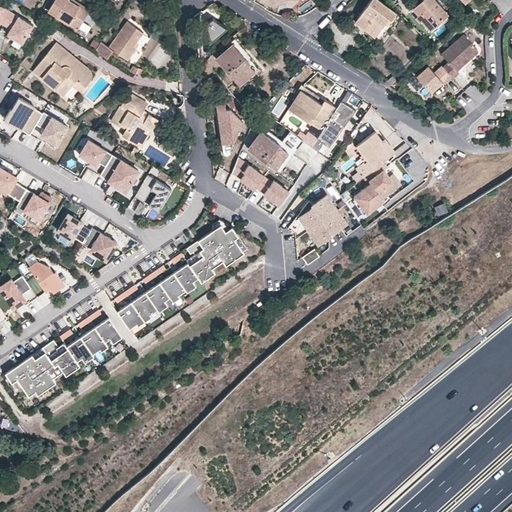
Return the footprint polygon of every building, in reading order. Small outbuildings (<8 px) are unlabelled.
[(74,0),(54,0),(49,10),(78,29),(90,10),(74,0)] [(370,0),(356,21),(375,35),(388,17),(391,18),(396,12),(380,0),(370,0)] [(430,29),(447,14),(434,0),(422,0),(413,8),(419,14),(418,15),(430,29)] [(11,11),(0,4),(0,21),(3,23),(11,11)] [(22,42),(33,24),(11,11),(3,23),(10,28),(7,33),(22,42)] [(144,32),(127,21),(109,46),(101,41),(94,50),(106,57),(113,49),(128,59),(137,47),(135,45),(144,32)] [(229,30),(214,21),(209,25),(211,45),(229,30)] [(477,50),(463,34),(441,54),(448,62),(442,67),(451,77),(452,78),(458,73),(456,71),(467,61),(466,59),(470,56),(472,57),(477,52),(477,50)] [(243,86),(262,69),(236,40),(217,57),(243,86)] [(57,42),(33,71),(64,95),(73,84),(77,79),(86,86),(91,81),(93,77),(93,74),(93,71),(90,68),(81,60),(73,54),(67,49),(57,42)] [(451,77),(442,67),(441,66),(434,73),(427,65),(415,76),(430,93),(442,82),(444,84),(451,77)] [(82,91),(86,86),(77,79),(73,84),(82,91)] [(324,98),(321,102),(303,90),(306,87),(303,85),(289,107),(319,126),(333,104),(324,98)] [(321,102),(324,98),(306,87),(303,90),(321,102)] [(121,125),(123,123),(128,126),(123,135),(142,146),(153,129),(159,119),(145,110),(149,103),(133,93),(129,100),(125,98),(112,120),(121,125)] [(39,111),(30,106),(31,105),(15,95),(8,107),(6,107),(0,117),(26,133),(32,122),(39,111)] [(235,139),(244,119),(232,106),(227,106),(226,100),(218,101),(223,141),(235,139)] [(341,100),(337,107),(323,129),(317,137),(332,147),(356,110),(341,100)] [(337,107),(333,104),(319,126),(323,129),(337,107)] [(65,124),(40,110),(39,111),(32,122),(41,127),(38,133),(54,142),(65,124)] [(264,126),(260,131),(289,152),(277,169),(280,172),(296,149),(285,141),(264,126)] [(377,129),(356,145),(369,161),(374,167),(383,160),(395,151),(386,140),(377,129)] [(260,131),(248,148),(277,169),(289,152),(260,131)] [(293,131),(285,141),(296,149),(303,139),(293,131)] [(103,163),(110,152),(86,137),(76,152),(94,163),(96,159),(103,163)] [(386,140),(395,151),(397,149),(388,138),(386,140)] [(136,155),(140,150),(134,147),(131,152),(136,155)] [(123,188),(135,167),(110,152),(103,163),(97,172),(113,182),(114,179),(117,181),(116,183),(123,188)] [(256,187),(265,175),(238,156),(232,171),(255,188),(256,187)] [(300,171),(303,161),(293,158),(289,167),(300,171)] [(370,183),(353,197),(367,214),(381,203),(379,201),(382,199),(396,188),(388,177),(389,175),(384,169),(387,166),(383,160),(374,167),(363,176),(367,182),(368,181),(370,183)] [(363,176),(374,167),(369,161),(366,163),(364,161),(356,167),(363,176)] [(14,176),(0,167),(0,190),(4,193),(4,192),(17,199),(23,188),(11,181),(14,176)] [(157,207),(169,186),(145,171),(133,193),(157,207)] [(396,188),(400,184),(393,173),(389,175),(388,177),(396,188)] [(290,190),(274,179),(273,181),(265,175),(256,187),(280,203),(290,190)] [(37,218),(49,197),(38,191),(35,195),(23,188),(17,199),(11,209),(18,213),(21,209),(37,218)] [(323,219),(337,209),(326,194),(314,202),(309,199),(301,210),(304,212),(313,206),(323,219)] [(446,211),(444,203),(436,207),(438,214),(446,211)] [(309,229),(323,219),(313,206),(304,212),(301,210),(298,214),(309,229)] [(337,209),(323,219),(331,232),(346,222),(337,209)] [(79,222),(81,221),(66,211),(55,229),(70,238),(72,235),(81,240),(88,228),(79,222)] [(217,227),(225,222),(230,228),(232,227),(227,220),(222,218),(215,223),(217,227)] [(331,232),(323,219),(309,229),(319,243),(332,233),(331,232)] [(247,247),(239,236),(243,233),(241,230),(236,224),(232,227),(230,228),(225,222),(217,227),(215,223),(196,237),(202,245),(199,247),(197,244),(191,248),(192,250),(196,256),(189,261),(197,274),(202,281),(220,269),(216,265),(227,257),(230,261),(248,248),(247,247)] [(116,240),(90,225),(88,228),(81,240),(80,241),(89,246),(88,248),(102,255),(110,250),(116,240)] [(251,244),(243,233),(239,236),(247,247),(251,244)] [(202,245),(196,237),(193,239),(197,244),(199,247),(202,245)] [(180,249),(172,238),(162,245),(169,256),(180,249)] [(191,248),(197,244),(193,239),(185,245),(189,250),(191,248)] [(320,254),(315,247),(303,255),(308,263),(320,254)] [(172,260),(182,253),(180,249),(169,256),(172,260)] [(196,256),(192,250),(185,256),(187,259),(189,261),(196,256)] [(162,261),(154,251),(144,258),(152,269),(162,261)] [(152,269),(144,258),(134,266),(141,276),(152,269)] [(192,277),(197,274),(189,261),(187,259),(173,268),(185,286),(187,288),(196,282),(192,277)] [(28,266),(45,289),(49,286),(52,291),(64,282),(55,269),(53,271),(49,264),(36,260),(28,266)] [(165,265),(162,261),(152,269),(154,273),(165,265)] [(178,291),(185,286),(173,268),(158,279),(169,293),(171,296),(178,291)] [(144,280),(154,273),(152,269),(141,276),(144,280)] [(134,282),(126,271),(116,278),(123,289),(134,282)] [(22,292),(30,286),(22,273),(13,280),(11,277),(0,284),(0,287),(13,306),(25,297),(22,292)] [(123,289),(116,278),(106,286),(113,296),(123,289)] [(169,293),(158,279),(144,288),(157,306),(158,308),(167,302),(164,297),(169,293)] [(126,293),(136,285),(134,282),(123,289),(126,293)] [(157,306),(144,288),(130,299),(142,316),(150,311),(157,306)] [(116,300),(126,293),(123,289),(113,296),(116,300)] [(98,307),(90,296),(80,303),(88,314),(98,307)] [(135,321),(142,316),(130,299),(115,309),(128,326),(135,321)] [(88,314),(80,303),(70,310),(77,321),(88,314)] [(90,318),(101,311),(98,307),(88,314),(90,318)] [(80,325),(90,318),(88,314),(77,321),(80,325)] [(122,334),(107,314),(94,324),(105,339),(109,336),(113,340),(122,334)] [(70,327),(62,316),(52,323),(60,334),(70,327)] [(105,339),(94,324),(80,334),(93,351),(100,346),(107,341),(105,339)] [(62,338),(73,331),(70,327),(60,334),(62,338)] [(93,351),(80,334),(66,343),(68,346),(77,359),(82,355),(85,360),(94,353),(93,351)] [(58,343),(54,338),(46,343),(49,348),(50,349),(56,345),(58,343)] [(64,341),(57,346),(61,352),(68,346),(66,343),(64,341)] [(49,348),(46,343),(43,346),(46,350),(48,353),(51,351),(50,349),(49,348)] [(77,359),(68,346),(61,352),(57,346),(56,345),(50,349),(51,351),(48,353),(46,350),(36,357),(33,353),(6,372),(12,381),(17,377),(23,386),(30,381),(35,389),(38,393),(56,380),(53,376),(63,369),(66,373),(80,363),(77,359)] [(46,350),(43,346),(33,353),(36,357),(46,350)] [(23,386),(17,377),(12,381),(18,389),(23,386)] [(35,389),(30,381),(23,386),(29,394),(35,389)] [(3,418),(1,425),(11,428),(12,420),(3,418)]
